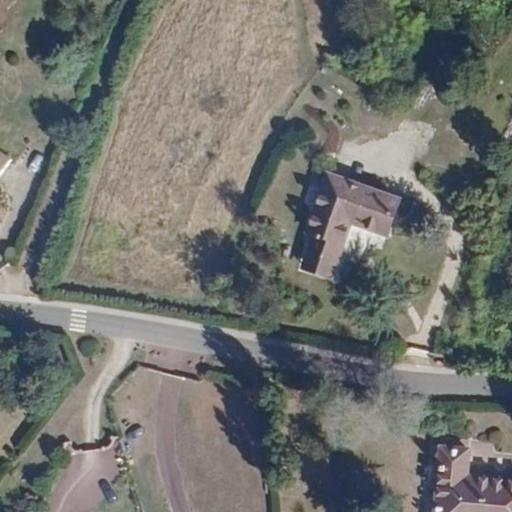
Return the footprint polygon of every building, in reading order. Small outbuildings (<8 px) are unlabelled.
[(479,193),(500,145),(444,121),(422,168),(479,193)] [(0,176),(10,162),(0,155),(0,176)] [(308,255),(335,265),(350,222),(387,236),(399,202),(328,177),(308,233),(315,235),(308,255)] [(330,278),(335,265),(308,255),(303,269),(330,278)] [(511,511),(511,481),(465,477),(467,451),(440,449),(434,511),(511,511)]
